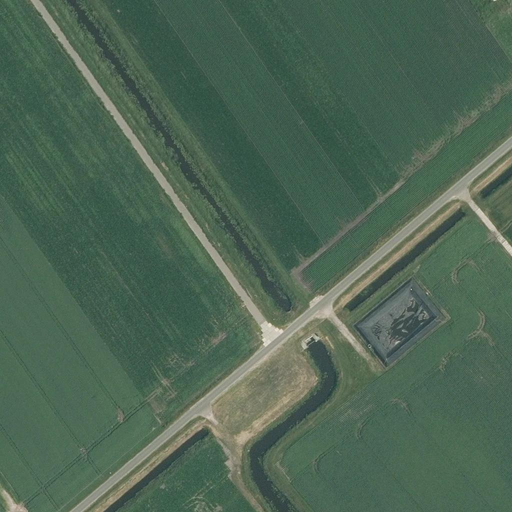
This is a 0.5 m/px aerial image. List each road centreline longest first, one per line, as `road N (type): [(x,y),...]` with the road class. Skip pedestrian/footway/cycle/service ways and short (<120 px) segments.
road 1 (unclassified): [(73,511),(511,140)]
road 2 (track): [(318,304),(281,270),(93,0)]
road 3 (track): [(290,343),(307,384),(235,453),(263,511)]
